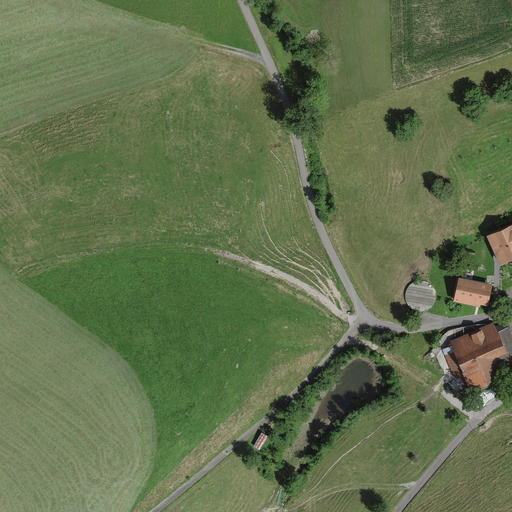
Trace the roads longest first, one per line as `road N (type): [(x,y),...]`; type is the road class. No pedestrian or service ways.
road 1 (track): [(0,281),(132,253),(211,250),(302,286),(353,328)]
road 2 (track): [(365,312),(317,219),(290,108),(242,0)]
road 3 (track): [(155,511),(277,410),(365,312)]
road 4 (track): [(34,0),(271,58)]
road 5 (track): [(511,395),(471,421),(399,511)]
road 6 (track): [(365,312),(389,327),(511,314)]
